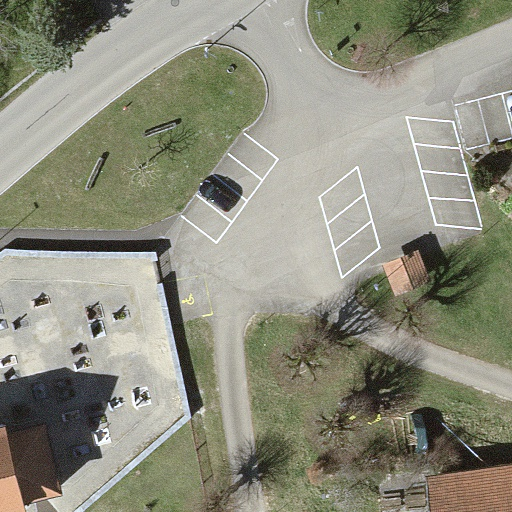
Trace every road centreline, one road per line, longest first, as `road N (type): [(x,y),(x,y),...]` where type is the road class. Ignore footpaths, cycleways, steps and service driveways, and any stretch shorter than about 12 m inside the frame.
road 1 (residential): [(511,387),(336,310),(264,235)]
road 2 (residential): [(264,235),(243,273),(228,339),(250,511)]
road 3 (tertiary): [(211,0),(109,64),(0,153)]
road 4 (residential): [(315,141),(511,48)]
road 5 (residential): [(315,141),(260,0)]
